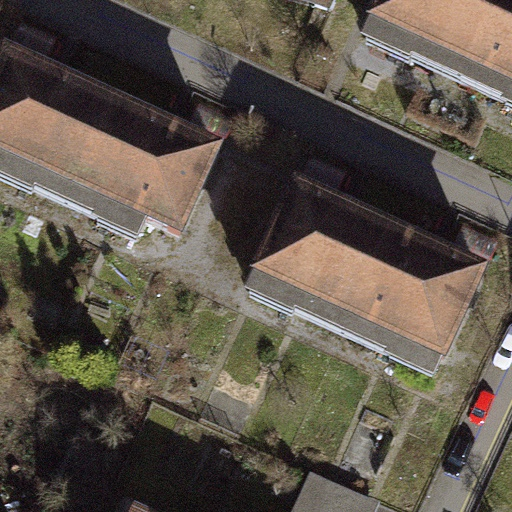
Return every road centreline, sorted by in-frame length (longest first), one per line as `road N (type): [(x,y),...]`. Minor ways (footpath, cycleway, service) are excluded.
road 1 (residential): [(52,0),(511,210)]
road 2 (residential): [(446,511),(511,365)]
